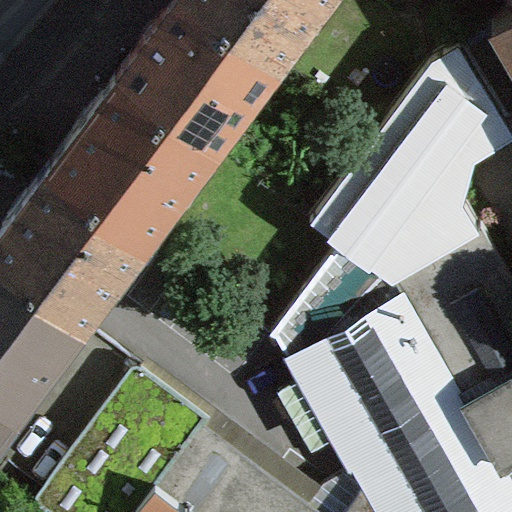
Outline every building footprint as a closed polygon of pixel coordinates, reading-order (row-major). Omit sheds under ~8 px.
[(138,38),(116,68),(200,131),(223,100),(236,110),(254,86),(242,76),(265,45),(205,0),(166,0),(158,12),(148,25),(138,38)] [(301,23),(318,0),(205,0),(265,45),(289,14),(301,23)] [(511,1),(493,13),(511,44),(511,1)] [(511,511),(511,276),(465,195),(476,154),(511,132),(511,125),(459,33),(431,50),(309,213),(340,236),(274,326),(363,480),(339,511),(321,511),(286,485),(292,481),(296,475),(289,470),(285,476),(282,483),(201,422),(156,481),(198,511),(511,511)] [(73,124),(73,125),(51,155),(135,218),(158,187),(171,197),(189,172),(176,163),(200,131),(116,68),(93,99),(92,98),(83,110),(73,124)] [(93,274),(106,284),(148,228),(135,218),(51,155),(27,186),(17,200),(8,212),(0,222),(0,252),(70,305),(93,274)] [(0,252),(0,388),(5,392),(28,361),(41,370),(59,346),(46,337),(70,305),(0,252)] [(37,498),(56,511),(132,511),(156,481),(201,422),(210,410),(141,358),(37,498)] [(198,511),(156,481),(132,511),(198,511)]
